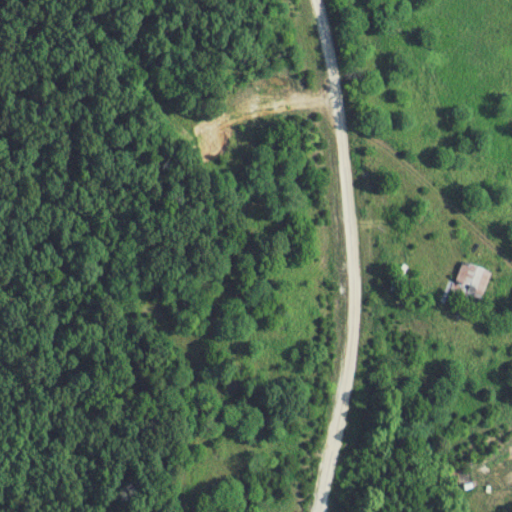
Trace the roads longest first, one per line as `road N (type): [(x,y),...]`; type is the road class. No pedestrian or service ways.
road 1 (residential): [(339,133),(345,367),(321,511)]
road 2 (residential): [(511,269),(411,169),(364,136),(339,133)]
road 3 (residential): [(339,133),(306,0)]
